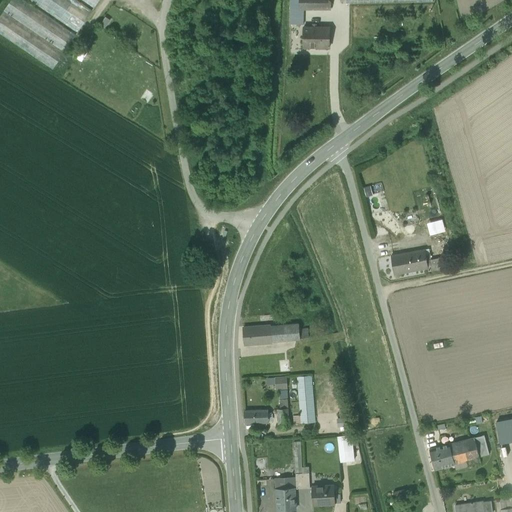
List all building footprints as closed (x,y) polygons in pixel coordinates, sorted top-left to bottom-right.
[(77,34),(26,0),(11,0),(0,16),(0,33),(54,69),(77,34)] [(94,10),(78,0),(31,0),(79,32),(94,10)] [(100,0),(82,0),(95,8),(100,0)] [(304,7),(291,7),(291,23),(304,23),(304,7)] [(330,26),(303,26),(303,45),(330,45),(330,26)] [(367,195),(375,192),(372,183),(364,185),(367,195)] [(444,216),(429,221),(432,233),(447,228),(444,216)] [(431,257),(429,247),(391,254),(395,272),(428,266),(427,258),(431,257)] [(443,255),(431,257),(427,258),(428,266),(428,269),(445,266),(443,255)] [(300,321),(269,324),(269,321),(265,322),(266,324),(257,325),(258,340),(301,337),(300,328),(300,321)] [(257,325),(244,326),(245,341),(258,340),(257,325)] [(308,327),(300,328),(301,337),(309,336),(308,327)] [(289,361),(281,361),(281,369),(289,369),(289,361)] [(311,374),(298,376),(301,413),(302,421),(315,420),(311,374)] [(286,375),(275,376),(275,382),(276,387),(287,386),(286,375)] [(281,407),(277,407),(280,426),(290,425),(288,404),(285,404),(286,406),(281,407)] [(269,408),(245,409),(246,421),(269,420),(269,408)] [(342,428),(343,428),(346,428),(345,409),(340,409),(340,416),(338,417),(338,425),(341,425),(342,428)] [(301,413),(293,414),(294,422),(302,421),(301,413)] [(511,415),(498,418),(501,440),(511,438),(511,415)] [(485,433),(475,435),(480,454),(489,452),(485,433)] [(352,434),(339,435),(340,451),(353,450),(352,434)] [(475,435),(430,447),(435,467),(455,462),(456,467),(468,464),(466,458),(477,455),(480,454),(475,435)] [(353,450),(340,451),(341,461),(354,459),(353,450)] [(477,455),(466,458),(468,464),(479,461),(477,455)] [(303,472),(295,472),(296,487),(304,487),(303,472)] [(276,487),(294,486),(293,476),(275,477),(276,487)] [(333,484),(312,485),(313,503),(334,502),(334,494),(333,484)] [(294,486),(276,487),(277,508),(295,507),(294,486)] [(511,511),(511,496),(501,498),(502,511),(511,511)] [(483,500),(456,504),(457,511),(482,511),(492,511),(491,500),(483,501),(483,500)]
